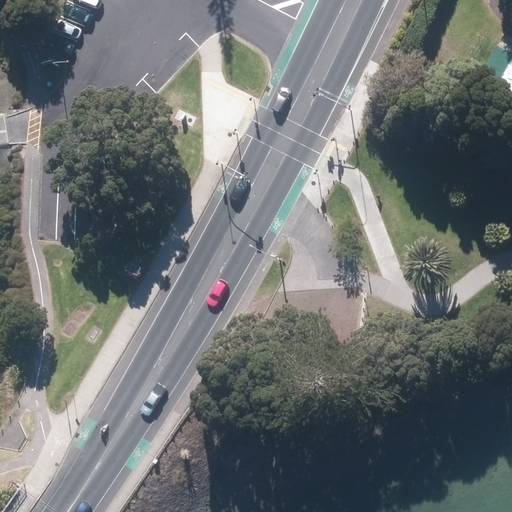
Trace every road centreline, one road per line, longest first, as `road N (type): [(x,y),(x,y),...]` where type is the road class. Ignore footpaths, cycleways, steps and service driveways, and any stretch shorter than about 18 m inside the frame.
road 1 (primary): [(68,511),(235,221)]
road 2 (primary): [(352,0),(235,221)]
